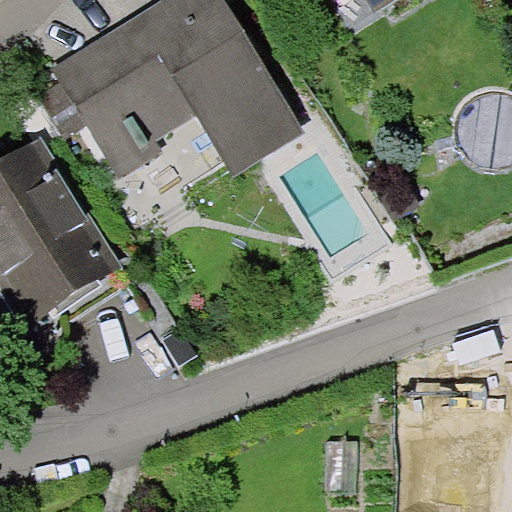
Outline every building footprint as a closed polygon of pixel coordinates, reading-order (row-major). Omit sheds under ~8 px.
[(222,0),(164,0),(48,74),(118,184),(204,130),(241,189),(313,143),(222,0)] [(334,0),(336,3),(342,0),(366,0),(381,23),(419,0),(334,0)] [(51,145),(0,174),(0,288),(34,346),(135,287),(51,145)] [(511,511),(511,393),(450,414),(471,478),(436,489),(443,511),(511,511)] [(361,449),(328,449),(328,501),(362,501),(361,449)]
